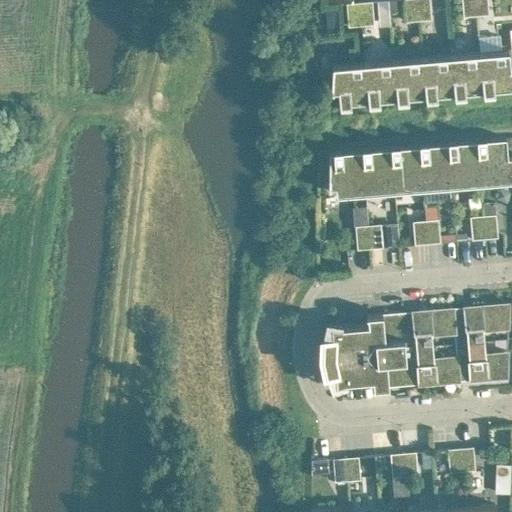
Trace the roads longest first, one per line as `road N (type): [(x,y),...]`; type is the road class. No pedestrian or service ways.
road 1 (track): [(142,0),(94,511)]
road 2 (residential): [(511,409),(381,419),(338,413),(314,394),(298,348),(304,311),(326,293),(511,273)]
